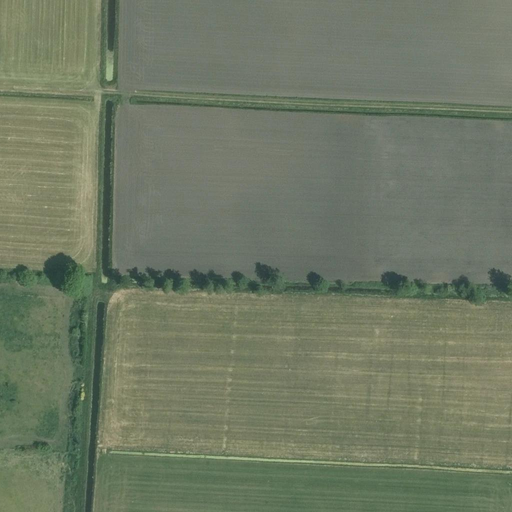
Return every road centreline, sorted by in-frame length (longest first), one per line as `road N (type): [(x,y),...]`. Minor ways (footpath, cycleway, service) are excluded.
road 1 (track): [(511,301),(0,271)]
road 2 (track): [(0,87),(511,114)]
